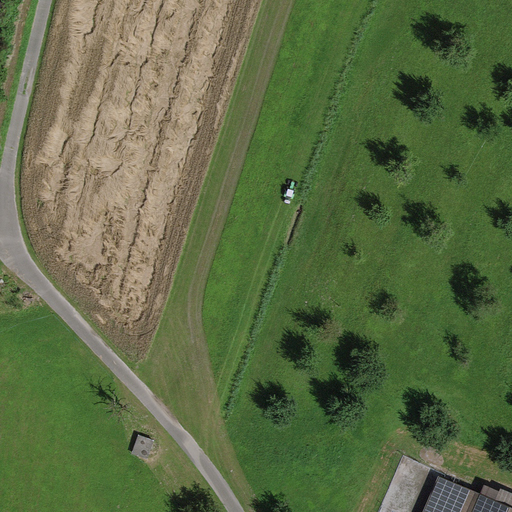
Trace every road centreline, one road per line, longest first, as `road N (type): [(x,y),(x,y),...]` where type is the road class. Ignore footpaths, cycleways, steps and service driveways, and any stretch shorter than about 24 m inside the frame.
road 1 (track): [(6,247),(149,400),(234,511)]
road 2 (track): [(47,0),(8,161),(6,247)]
